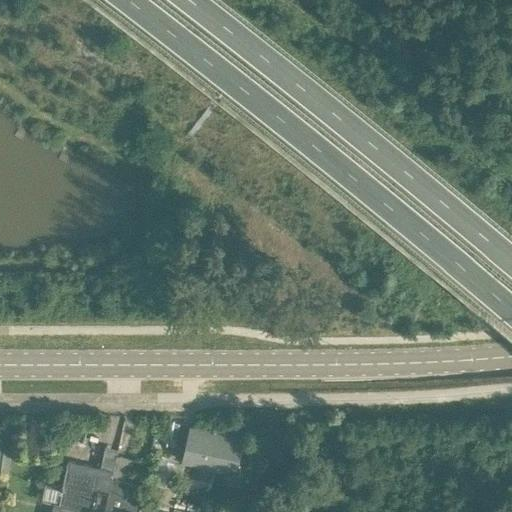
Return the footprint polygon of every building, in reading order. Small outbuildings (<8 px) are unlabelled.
[(190,426),(181,462),(235,475),(244,438),(190,426)] [(7,428),(3,448),(13,450),(16,430),(7,428)] [(0,475),(9,477),(13,450),(3,448),(0,469),(0,475)] [(138,511),(146,478),(129,474),(130,471),(132,462),(117,458),(114,474),(104,511),(138,511)] [(104,511),(114,474),(69,462),(63,488),(61,488),(60,489),(63,490),(59,506),(54,504),(52,511),(104,511)]
